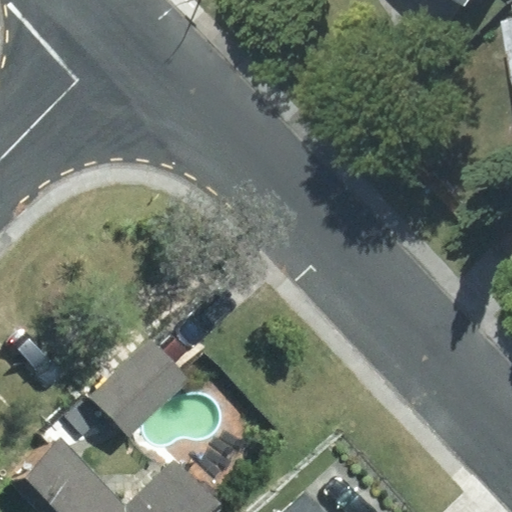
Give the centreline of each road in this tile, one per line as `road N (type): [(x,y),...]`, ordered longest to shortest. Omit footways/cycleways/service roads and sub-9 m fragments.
road 1 (residential): [(124,32),(511,439)]
road 2 (residential): [(0,163),(124,32)]
